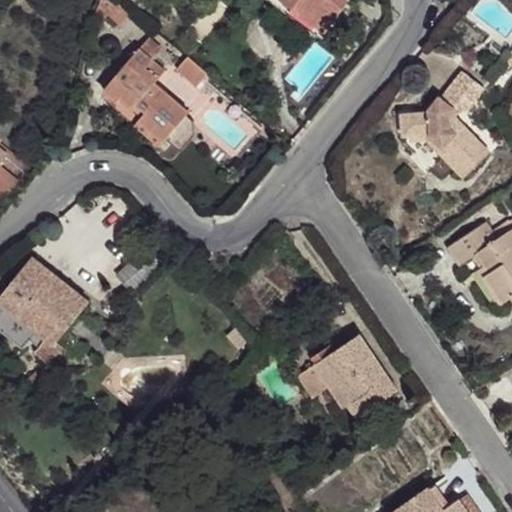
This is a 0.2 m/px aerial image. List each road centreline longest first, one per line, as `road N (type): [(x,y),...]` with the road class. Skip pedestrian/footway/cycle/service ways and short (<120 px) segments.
road 1 (unclassified): [(511,484),(292,174)]
road 2 (unclassified): [(292,174),(242,232),(215,237),(186,230),(128,170),(97,165),(70,178),(0,244)]
road 3 (unclassified): [(292,174),(417,17),(419,0)]
